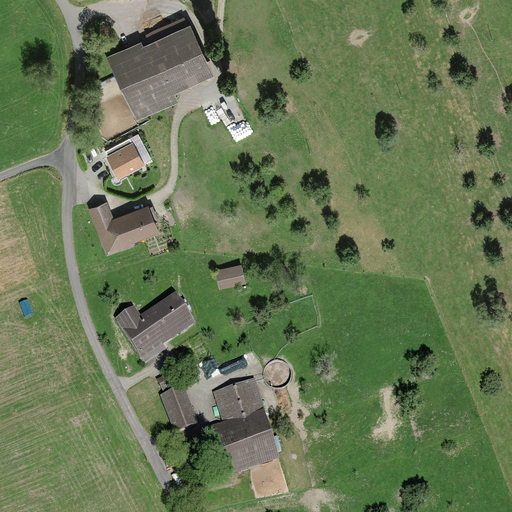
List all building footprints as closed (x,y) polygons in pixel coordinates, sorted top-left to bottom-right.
[(185,21),(105,58),(134,121),(217,81),(185,21)] [(173,103),(166,107),(169,114),(177,111),(173,103)] [(238,141),(255,130),(246,115),(229,126),(238,141)] [(130,138),(105,152),(120,178),(144,164),(130,138)] [(93,208),(111,250),(159,230),(148,204),(115,218),(108,201),(93,208)] [(238,265),(215,270),(219,287),(242,282),(238,265)] [(118,320),(145,359),(196,325),(181,301),(146,324),(136,309),(118,320)] [(262,381),(266,386),(271,389),(276,389),(282,388),(286,385),(289,381),(290,375),(289,370),(287,366),(283,362),(278,360),(271,361),(266,364),(262,369),(261,375),(262,381)] [(235,467),(272,456),(251,383),(213,394),(235,467)] [(175,429),(192,423),(178,387),(162,393),(175,429)]
